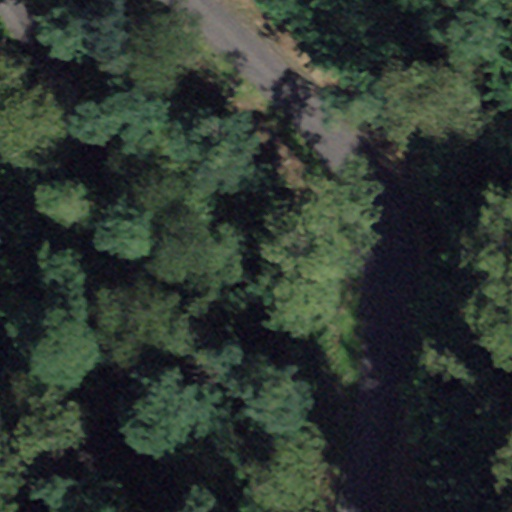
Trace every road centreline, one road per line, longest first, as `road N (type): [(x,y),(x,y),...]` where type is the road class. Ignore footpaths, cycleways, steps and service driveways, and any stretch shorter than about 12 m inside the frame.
road 1 (unclassified): [(183,0),(342,157),(371,225),(381,292),(356,511)]
road 2 (residential): [(73,511),(140,360),(147,306),(139,245),(2,0)]
